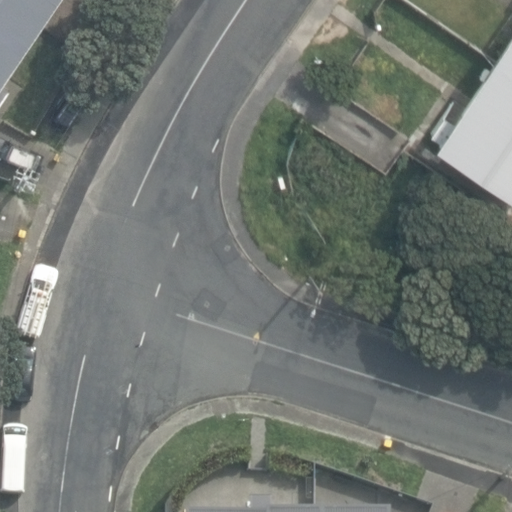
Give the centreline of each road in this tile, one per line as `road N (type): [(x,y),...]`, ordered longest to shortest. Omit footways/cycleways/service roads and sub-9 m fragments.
road 1 (residential): [(511,414),(91,276)]
road 2 (residential): [(236,0),(159,131),(91,276)]
road 3 (residential): [(91,276),(68,383),(60,511)]
